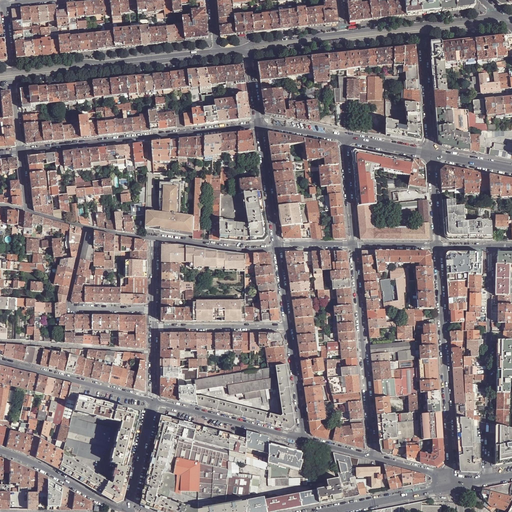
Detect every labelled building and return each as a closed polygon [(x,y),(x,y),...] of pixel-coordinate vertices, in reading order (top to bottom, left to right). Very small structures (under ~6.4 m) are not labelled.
[(106,0),(102,1),(104,15),(104,16),(112,15),(111,0),(106,0)] [(110,0),(111,0),(112,15),(113,18),(121,17),(121,16),(121,14),(119,0),(110,0)] [(119,0),(121,14),(130,14),(129,5),(128,0),(119,0)] [(128,0),(129,5),(133,5),(134,10),(138,10),(136,0),(128,0)] [(136,0),(138,10),(138,14),(147,13),(145,0),(136,0)] [(145,0),(147,13),(147,15),(156,14),(156,12),(154,0),(145,0)] [(154,0),(156,12),(164,11),(163,0),(154,0)] [(163,0),(164,11),(165,14),(173,13),(171,0),(163,0)] [(171,0),(173,13),(182,12),(182,10),(181,3),(180,0),(171,0)] [(180,0),(181,3),(182,10),(182,12),(191,11),(191,9),(190,2),(190,0),(180,0)] [(230,0),(217,0),(218,4),(218,9),(231,8),(230,0)] [(378,0),(369,1),(370,4),(372,20),(378,19),(380,19),(379,3),(378,0)] [(404,0),(401,0),(396,1),(397,17),(404,16),(406,16),(405,1),(404,0)] [(416,15),(422,14),(420,0),(408,0),(408,1),(405,1),(406,16),(416,15)] [(425,14),(441,12),(439,0),(420,0),(422,14),(425,14)] [(451,11),(457,10),(455,0),(439,0),(441,12),(451,11)] [(473,9),(475,1),(474,0),(455,0),(457,10),(467,9),(473,9)] [(96,1),(93,2),(95,15),(104,15),(102,1),(96,1)] [(396,1),(387,2),(389,18),(395,17),(397,17),(396,1)] [(88,2),(85,3),(86,16),(86,17),(95,16),(95,15),(93,2),(88,2)] [(358,2),(348,3),(350,22),(358,22),(363,21),(361,5),(361,2),(358,2)] [(387,2),(379,3),(380,19),(386,18),(389,18),(387,2)] [(67,4),(69,20),(77,19),(77,17),(76,3),(71,4),(67,4)] [(80,3),(76,3),(77,17),(86,16),(85,3),(80,3)] [(242,3),(233,4),(233,8),(234,12),(243,11),(243,9),(242,3)] [(335,3),(325,4),(326,9),(326,13),(336,12),(336,7),(335,3)] [(60,5),(56,5),(57,21),(58,27),(58,29),(61,28),(70,28),(69,20),(67,4),(60,5)] [(370,4),(361,5),(363,21),(369,20),(372,20),(370,4)] [(51,6),(47,6),(49,22),(57,21),(56,5),(51,6)] [(41,7),(38,7),(40,23),(49,22),(47,6),(41,7)] [(33,8),(30,8),(31,24),(40,23),(38,7),(33,8)] [(26,8),(21,9),(22,22),(22,24),(31,24),(30,8),(26,8)] [(231,8),(218,9),(219,15),(219,20),(232,19),(231,8)] [(13,18),(13,23),(22,22),(21,9),(12,10),(13,18)] [(305,9),(297,9),(297,11),(299,28),(304,28),(307,27),(306,10),(305,9)] [(323,9),(314,10),(316,26),(322,26),(325,25),(323,9)] [(337,24),(336,12),(326,13),(326,9),(323,9),(325,25),(331,25),(337,24)] [(205,10),(192,12),(192,17),(195,40),(202,39),(208,39),(206,19),(205,10)] [(270,10),(261,11),(262,16),(264,32),(269,32),(272,31),(271,14),(270,11),(270,10)] [(314,10),(306,10),(307,27),(313,27),(316,26),(314,10)] [(292,11),(289,12),(290,29),(296,29),(299,28),(297,11),(292,11)] [(289,12),(279,13),(279,14),(281,30),(287,30),(290,29),(289,12)] [(279,14),(271,14),(272,31),(278,31),(281,30),(279,14)] [(252,16),(243,17),(245,34),(251,34),(254,33),(253,17),(252,16)] [(262,16),(253,17),(254,33),(260,33),(264,32),(262,16)] [(192,17),(183,18),(183,20),(183,25),(185,41),(191,41),(195,40),(192,17)] [(243,17),(234,18),(234,19),(235,26),(236,36),(242,35),(245,34),(243,17)] [(77,19),(69,20),(70,28),(70,29),(73,29),(78,29),(78,22),(77,19)] [(219,24),(220,28),(232,27),(232,19),(219,20),(219,24)] [(15,34),(24,33),(23,31),(23,29),(22,24),(22,22),(13,23),(14,29),(15,34)] [(185,41),(183,25),(175,26),(175,27),(177,42),(185,41)] [(232,27),(220,28),(221,37),(229,36),(236,36),(235,26),(232,27)] [(58,27),(49,28),(50,36),(51,39),(51,42),(59,41),(59,37),(59,33),(58,29),(58,27)] [(147,45),(151,45),(149,30),(149,27),(140,28),(142,46),(147,45)] [(177,42),(175,27),(166,28),(168,43),(174,42),(177,42)] [(49,28),(41,29),(41,33),(41,36),(50,36),(49,28)] [(140,28),(131,29),(133,47),(138,46),(142,46),(140,28)] [(168,43),(166,28),(158,29),(159,44),(165,43),(168,43)] [(123,29),(114,30),(114,32),(116,49),(122,48),(125,48),(123,29)] [(130,47),(133,47),(131,29),(123,29),(125,48),(130,47)] [(159,44),(158,29),(152,29),(149,30),(151,45),(157,44),(159,44)] [(116,49),(114,32),(106,33),(107,50),(113,49),(116,49)] [(15,43),(25,42),(24,36),(24,33),(15,34),(15,43)] [(107,50),(106,33),(97,34),(99,50),(104,50),(107,50)] [(97,34),(88,35),(90,51),(96,51),(99,50),(97,34)] [(63,54),(72,53),(71,37),(70,35),(65,36),(59,37),(59,41),(61,54),(63,54)] [(90,51),(88,35),(85,36),(79,36),(81,52),(83,52),(90,51)] [(81,52),(79,36),(74,37),(71,37),(72,53),(74,53),(81,52)] [(497,37),(494,38),(496,59),(506,58),(506,57),(505,53),(504,45),(503,36),(497,37)] [(511,47),(511,36),(510,36),(506,36),(503,36),(504,45),(510,45),(510,47),(511,47)] [(487,38),(484,39),(487,61),(496,60),(496,59),(494,38),(487,38)] [(51,39),(42,40),(42,41),(44,56),(45,56),(52,55),(51,42),(51,39)] [(478,39),(475,40),(477,60),(477,62),(487,61),(484,39),(478,39)] [(467,41),(462,41),(464,62),(477,60),(475,40),(467,41)] [(44,56),(42,41),(40,41),(33,42),(35,57),(42,57),(44,56)] [(59,41),(51,42),(52,55),(60,55),(61,54),(59,41)] [(451,42),(442,43),(443,59),(444,64),(453,63),(464,62),(462,41),(451,42)] [(23,59),(26,58),(25,43),(25,42),(15,43),(17,59),(23,59)] [(33,42),(25,43),(26,58),(33,58),(35,57),(33,42)] [(443,59),(442,43),(437,44),(435,44),(431,49),(432,60),(443,59)] [(409,47),(404,48),(403,66),(404,68),(417,67),(415,46),(409,47)] [(398,48),(394,49),(394,64),(394,66),(398,66),(403,66),(404,48),(398,48)] [(389,49),(385,50),(385,65),(394,64),(394,49),(389,49)] [(380,50),(377,51),(377,66),(385,65),(385,50),(380,50)] [(371,51),(368,52),(368,67),(377,66),(377,51),(371,51)] [(362,52),(359,53),(360,68),(368,67),(368,52),(362,52)] [(351,53),(346,54),(347,70),(350,69),(360,68),(359,53),(351,53)] [(340,55),(337,55),(338,71),(347,70),(346,54),(340,55)] [(331,56),(329,56),(329,72),(338,71),(337,55),(331,56)] [(318,57),(311,58),(313,75),(314,78),(314,84),(330,82),(329,72),(329,56),(318,57)] [(306,59),(303,59),(305,76),(313,75),(311,58),(306,59)] [(297,60),(294,60),(296,77),(305,76),(303,59),(297,60)] [(443,59),(432,60),(432,63),(433,80),(434,91),(447,92),(444,68),(444,64),(443,59)] [(288,60),(285,61),(287,78),(292,77),(296,77),(294,60),(288,60)] [(279,61),(276,62),(278,79),(287,78),(285,61),(279,61)] [(270,62),(268,63),(270,81),(279,80),(278,79),(276,62),(270,62)] [(261,63),(258,64),(258,65),(261,82),(264,81),(270,81),(268,63),(261,63)] [(234,67),(236,82),(245,81),(243,66),(237,66),(234,67)] [(225,68),(227,83),(236,82),(234,67),(228,67),(225,68)] [(417,67),(404,68),(403,73),(406,73),(406,82),(418,81),(417,73),(417,67)] [(217,69),(218,84),(221,84),(227,83),(225,68),(219,68),(217,69)] [(207,70),(210,85),(213,85),(218,84),(217,69),(210,69),(207,70)] [(197,71),(199,79),(200,78),(200,81),(199,81),(200,87),(201,93),(206,93),(208,93),(212,92),(210,85),(207,70),(201,70),(197,71)] [(191,71),(188,72),(189,88),(190,88),(200,87),(199,81),(199,79),(197,71),(191,71)] [(179,73),(181,89),(189,88),(188,72),(181,73),(179,73)] [(181,89),(179,73),(173,73),(170,74),(172,90),(181,89)] [(172,90),(170,74),(164,74),(161,75),(163,91),(172,90)] [(486,79),(485,74),(478,75),(479,77),(479,84),(479,85),(487,84),(486,79)] [(508,74),(498,76),(499,83),(499,89),(500,89),(506,89),(510,88),(509,77),(508,74)] [(153,76),(155,92),(163,91),(161,75),(155,75),(153,76)] [(146,94),(155,93),(155,92),(153,76),(147,76),(144,77),(146,94)] [(136,78),(138,95),(146,94),(144,77),(138,77),(136,78)] [(335,103),(347,103),(347,100),(347,78),(347,77),(341,77),(338,77),(338,85),(338,88),(335,89),(333,89),(334,98),(335,103)] [(467,95),(475,94),(474,85),(479,84),(479,77),(472,78),(472,82),(466,83),(467,89),(467,93),(467,95)] [(122,79),(119,79),(121,95),(124,95),(129,94),(127,78),(122,79)] [(130,78),(127,78),(129,94),(130,96),(138,95),(136,78),(130,78)] [(359,78),(347,78),(347,100),(358,100),(359,78)] [(368,78),(359,78),(358,100),(358,104),(368,104),(368,100),(368,78)] [(382,78),(368,78),(368,100),(381,101),(382,78)] [(112,80),(110,80),(112,96),(121,95),(119,79),(112,80)] [(102,81),(104,97),(108,97),(112,96),(110,80),(105,81),(102,81)] [(96,82),(93,82),(95,98),(104,97),(102,81),(96,82)] [(245,81),(236,82),(236,85),(237,95),(238,95),(247,94),(245,81)] [(406,82),(405,82),(406,90),(419,91),(418,84),(418,81),(406,82)] [(86,83),(84,83),(86,99),(95,98),(93,82),(86,83)] [(77,84),(76,84),(77,100),(86,99),(84,83),(77,84)] [(487,84),(479,85),(480,86),(480,94),(483,93),(492,92),(500,91),(500,89),(499,89),(499,83),(494,83),(487,84)] [(67,85),(69,101),(72,101),(77,100),(76,84),(70,85),(67,85)] [(227,86),(221,86),(221,84),(218,84),(218,87),(218,89),(221,89),(221,94),(219,94),(219,95),(219,97),(225,97),(228,96),(227,86)] [(63,85),(58,86),(60,102),(69,101),(67,85),(63,85)] [(227,86),(228,96),(236,95),(237,95),(236,85),(227,86)] [(47,87),(49,103),(60,102),(58,86),(51,87),(47,87)] [(38,88),(40,104),(43,104),(49,103),(47,87),(41,88),(38,88)] [(192,104),(203,103),(202,96),(201,93),(200,87),(190,88),(190,92),(192,104)] [(33,89),(29,89),(31,105),(40,104),(38,88),(33,89)] [(23,109),(32,108),(31,105),(29,89),(24,90),(21,90),(23,109)] [(294,90),(289,90),(285,91),(285,94),(291,94),(290,99),(295,99),(294,93),(294,90)] [(406,90),(404,90),(403,103),(404,103),(420,104),(419,97),(419,91),(406,90)] [(4,92),(0,92),(0,99),(0,103),(9,103),(8,91),(4,92)] [(264,101),(264,106),(284,104),(282,91),(280,91),(272,92),(262,93),(264,101)] [(282,91),(284,104),(288,103),(287,99),(290,99),(291,94),(285,94),(285,91),(282,91)] [(447,92),(434,91),(435,102),(435,110),(452,110),(456,110),(457,92),(455,92),(447,92)] [(247,94),(238,95),(238,98),(236,98),(236,100),(239,121),(251,120),(250,115),(247,94)] [(203,106),(215,105),(214,102),(213,98),(213,96),(212,95),(209,95),(205,96),(202,96),(203,103),(203,106)] [(505,98),(502,98),(504,114),(511,113),(511,109),(511,97),(505,98)] [(493,99),(495,115),(504,114),(502,98),(497,98),(493,99)] [(489,100),(484,100),(486,112),(486,116),(495,115),(493,99),(489,100)] [(239,121),(236,100),(225,101),(229,122),(236,121),(239,121)] [(482,100),(473,101),(474,111),(473,111),(474,113),(475,113),(483,112),(484,112),(482,100)] [(225,101),(214,102),(215,105),(215,107),(219,123),(226,123),(229,122),(225,101)] [(317,102),(307,104),(309,122),(315,123),(319,124),(317,102)] [(403,103),(385,102),(385,105),(385,115),(389,115),(389,109),(403,110),(405,109),(404,103),(403,103)] [(9,103),(0,103),(1,105),(1,107),(2,115),(2,118),(11,117),(10,109),(9,103)] [(130,103),(122,104),(122,105),(123,110),(123,111),(131,111),(130,103)] [(295,103),(289,104),(289,109),(290,112),(288,112),(285,112),(285,113),(286,118),(292,119),(297,120),(295,105),(295,103)] [(420,104),(404,103),(405,109),(407,108),(407,115),(407,119),(408,125),(408,126),(407,128),(406,128),(397,126),(397,124),(391,123),(391,121),(390,121),(389,128),(389,136),(395,137),(418,141),(422,137),(421,122),(420,104)] [(265,111),(265,115),(286,118),(285,113),(285,112),(284,104),(264,106),(265,111)] [(307,104),(295,105),(297,120),(306,122),(309,122),(307,104)] [(219,123),(215,107),(204,109),(205,115),(208,114),(209,118),(206,119),(207,125),(215,124),(219,123)] [(202,125),(207,125),(206,119),(205,115),(204,109),(192,110),(193,114),(193,118),(194,126),(202,125)] [(452,110),(435,110),(436,115),(437,128),(453,126),(452,110)] [(456,110),(452,110),(453,126),(453,133),(469,136),(469,132),(468,111),(456,110)] [(156,130),(159,130),(158,115),(157,111),(149,112),(149,113),(149,115),(151,131),(156,130)] [(473,111),(468,111),(469,132),(478,131),(488,131),(487,124),(476,125),(475,113),(474,113),(473,111)] [(172,129),(177,128),(176,120),(175,116),(175,113),(166,114),(168,129),(172,129)] [(24,121),(25,125),(38,123),(40,123),(39,114),(33,115),(24,116),(24,121)] [(168,129),(166,114),(158,115),(159,130),(161,130),(163,130),(168,129)] [(149,115),(140,116),(140,119),(142,132),(147,131),(151,131),(149,115)] [(88,116),(80,117),(80,119),(80,122),(80,125),(82,138),(88,138),(91,137),(88,119),(88,116)] [(11,117),(2,118),(3,122),(3,128),(12,127),(12,122),(11,117)] [(100,136),(98,123),(97,118),(88,119),(91,137),(97,137),(100,136)] [(194,126),(193,118),(184,119),(185,127),(191,126),(194,126)] [(142,132),(140,119),(132,120),(134,133),(139,132),(142,132)] [(185,127),(184,119),(176,120),(177,128),(181,128),(185,127)] [(126,133),(124,120),(115,121),(117,134),(123,134),(126,133)] [(134,133),(132,120),(128,120),(124,120),(126,133),(131,133),(134,133)] [(117,134),(115,121),(114,122),(107,122),(108,135),(114,135),(117,134)] [(108,135),(107,122),(104,123),(98,123),(100,136),(105,136),(108,135)] [(25,131),(26,133),(35,132),(39,132),(38,129),(39,129),(38,123),(25,125),(25,131)] [(50,142),(53,141),(52,127),(51,123),(42,124),(43,131),(45,142),(50,142)] [(60,141),(65,140),(63,127),(63,125),(52,127),(53,141),(60,141)] [(82,138),(80,125),(75,125),(72,126),(73,139),(79,138),(82,138)] [(73,139),(72,126),(66,126),(63,127),(65,140),(69,139),(73,139)] [(469,136),(453,133),(453,126),(437,128),(438,139),(438,141),(443,146),(454,148),(469,151),(469,137),(469,136)] [(12,127),(3,128),(4,134),(5,137),(5,138),(13,137),(13,132),(12,127)] [(479,153),(484,154),(485,147),(485,138),(498,138),(498,137),(511,137),(511,130),(500,131),(497,131),(488,131),(478,131),(478,136),(479,153)] [(45,142),(43,131),(39,132),(35,132),(36,143),(42,143),(45,142)] [(27,144),(36,143),(35,132),(26,133),(26,140),(27,144)] [(244,133),(239,134),(239,151),(239,154),(256,152),(253,135),(253,132),(244,133)] [(285,136),(269,133),(269,134),(268,135),(270,148),(288,146),(301,144),(304,144),(304,139),(285,136)] [(232,134),(230,135),(230,152),(239,151),(239,134),(232,134)] [(205,137),(205,157),(213,156),(221,155),(221,153),(221,135),(212,137),(205,137)] [(224,135),(221,135),(221,153),(230,152),(230,135),(224,135)] [(478,136),(469,137),(469,151),(475,152),(479,153),(478,136)] [(2,138),(0,137),(0,147),(14,145),(14,141),(13,137),(5,138),(5,137),(2,138)] [(197,138),(196,157),(205,157),(205,137),(200,138),(197,138)] [(188,159),(196,159),(196,157),(197,138),(192,139),(188,139),(188,159)] [(188,159),(188,139),(183,140),(180,140),(179,159),(188,159)] [(311,140),(304,139),(304,144),(305,153),(307,161),(317,160),(321,160),(321,159),(319,142),(311,140)] [(179,159),(180,140),(176,141),(171,141),(170,158),(179,159)] [(152,143),(153,163),(170,163),(170,161),(170,158),(171,141),(160,142),(152,143)] [(336,145),(319,142),(321,159),(324,159),(324,167),(338,165),(337,153),(336,145)] [(505,152),(506,146),(494,143),(493,147),(493,149),(505,152)] [(140,145),(134,145),(136,166),(136,167),(148,166),(148,144),(140,145)] [(125,146),(126,160),(127,165),(127,167),(136,166),(134,145),(129,146),(125,146)] [(116,147),(118,161),(126,160),(125,146),(120,147),(116,147)] [(288,146),(270,148),(271,153),(271,156),(290,154),(288,146)] [(109,162),(118,161),(116,147),(111,148),(107,148),(109,162)] [(109,162),(107,148),(101,149),(99,149),(100,163),(109,162)] [(100,163),(99,149),(93,150),(90,150),(91,164),(100,163)] [(511,159),(511,152),(511,153),(505,152),(493,149),(492,149),(490,149),(489,155),(510,159),(511,159)] [(81,151),(83,170),(92,169),(92,167),(91,164),(90,150),(84,151),(81,151)] [(379,155),(356,150),(356,156),(352,156),(353,167),(354,177),(357,207),(370,206),(392,204),(391,191),(408,189),(408,185),(409,183),(410,175),(413,161),(383,155),(379,155)] [(77,151),(72,152),(74,167),(74,171),(83,170),(81,151),(77,151)] [(66,153),(64,153),(65,165),(65,168),(68,168),(72,167),(74,167),(72,152),(66,153)] [(59,153),(55,154),(56,163),(56,166),(61,165),(65,165),(64,153),(59,153)] [(49,155),(46,155),(47,160),(47,164),(56,163),(55,154),(49,155)] [(290,154),(271,156),(272,162),(273,165),(291,163),(290,154)] [(29,157),(30,166),(42,164),(43,164),(43,161),(47,160),(46,155),(37,156),(29,157)] [(11,159),(7,159),(8,170),(11,169),(17,169),(16,158),(11,159)] [(4,159),(0,159),(0,164),(1,174),(9,174),(8,170),(7,159),(4,159)] [(419,187),(426,189),(425,172),(425,167),(421,162),(417,162),(413,161),(410,175),(409,183),(408,185),(414,186),(419,187)] [(273,165),(274,174),(292,172),(293,172),(291,163),(273,165)] [(30,174),(43,173),(42,164),(30,166),(30,172),(30,174)] [(321,167),(319,167),(319,171),(320,177),(339,175),(339,170),(338,165),(324,167),(321,167)] [(449,168),(445,167),(440,171),(441,189),(455,187),(453,168),(449,168)] [(457,169),(453,168),(455,187),(455,189),(464,188),(463,170),(457,169)] [(468,171),(463,170),(464,188),(464,192),(464,194),(479,193),(478,190),(478,187),(477,173),(468,171)] [(50,188),(59,187),(58,181),(57,175),(57,171),(48,172),(50,188)] [(232,178),(231,172),(230,172),(221,173),(221,176),(221,179),(221,181),(225,181),(232,181),(232,178)] [(292,172),(274,174),(275,181),(276,185),(294,183),(292,172)] [(47,188),(45,173),(43,173),(30,174),(31,183),(32,190),(47,188)] [(483,174),(477,173),(478,187),(490,186),(489,175),(483,174)] [(339,175),(320,177),(321,187),(326,187),(340,185),(339,178),(339,175)] [(493,176),(489,175),(490,186),(490,190),(490,196),(499,196),(498,177),(493,176)] [(511,179),(507,178),(498,177),(499,196),(500,198),(511,197),(511,179)] [(260,178),(240,180),(242,193),(262,192),(261,185),(260,178)] [(196,179),(194,222),(193,239),(202,239),(203,231),(199,231),(200,179),(198,179),(196,179)] [(103,188),(112,187),(111,183),(111,180),(102,181),(103,188)] [(171,183),(162,182),(160,193),(165,194),(164,196),(160,196),(159,210),(159,231),(158,231),(157,232),(156,234),(157,235),(158,236),(163,237),(186,239),(193,239),(194,222),(180,222),(182,180),(172,181),(171,182),(171,183)] [(18,181),(10,182),(11,190),(19,189),(19,185),(18,181)] [(102,181),(93,182),(94,187),(94,189),(103,188),(102,181)] [(294,183),(276,185),(277,193),(278,198),(296,196),(294,183)] [(340,185),(326,187),(327,195),(329,195),(341,194),(340,188),(340,185)] [(59,187),(59,195),(63,195),(68,195),(67,188),(67,186),(59,187)] [(50,188),(51,196),(52,196),(59,195),(59,187),(50,188)] [(68,196),(77,195),(76,189),(76,187),(67,188),(68,195),(68,196)] [(104,195),(112,194),(112,192),(112,188),(112,187),(103,188),(104,195)] [(33,198),(48,197),(47,188),(32,190),(33,195),(33,198)] [(85,188),(76,189),(77,195),(77,197),(86,196),(86,194),(85,188)] [(103,188),(94,189),(94,194),(95,196),(99,196),(104,195),(103,188)] [(147,188),(138,188),(139,205),(143,204),(146,204),(147,188)] [(296,196),(278,198),(279,203),(279,207),(306,204),(317,202),(316,196),(315,188),(312,188),(309,188),(310,194),(312,194),(313,198),(304,199),(303,195),(296,196)] [(11,190),(10,190),(11,198),(12,198),(20,197),(20,193),(19,189),(11,190)] [(220,232),(220,235),(224,235),(223,239),(238,241),(245,242),(264,241),(268,236),(262,192),(242,193),(225,194),(220,195),(220,199),(220,206),(220,212),(220,219),(220,232)] [(341,194),(329,195),(330,205),(327,205),(327,208),(330,208),(342,207),(341,200),(341,194)] [(61,210),(70,212),(68,196),(68,195),(63,195),(64,198),(60,198),(61,210)] [(20,197),(12,198),(12,204),(21,207),(21,202),(20,197)] [(34,207),(49,205),(48,201),(48,197),(33,198),(34,204),(34,207)] [(427,200),(418,201),(418,206),(420,227),(420,230),(429,229),(427,200)] [(309,225),(311,239),(318,239),(322,239),(322,237),(321,231),(321,226),(319,218),(318,209),(317,202),(306,204),(309,225)] [(132,217),(144,216),(143,207),(143,204),(139,205),(131,205),(132,216),(132,217)] [(306,204),(279,207),(281,219),(282,228),(309,225),(306,204)] [(49,215),(54,216),(53,211),(53,205),(49,205),(34,207),(34,211),(37,212),(49,215)] [(491,240),(491,223),(487,223),(487,221),(481,222),(479,220),(477,221),(475,222),(464,223),(463,210),(464,210),(464,205),(456,206),(442,207),(442,208),(443,215),(444,235),(448,240),(484,240),(488,240),(491,240)] [(370,206),(357,207),(358,211),(359,224),(360,239),(374,239),(373,229),(372,226),(370,206)] [(157,216),(157,211),(146,207),(145,230),(156,226),(156,216),(157,216)] [(159,210),(146,207),(157,211),(157,216),(156,216),(156,226),(145,230),(158,236),(157,235),(156,234),(157,232),(158,231),(159,231),(159,210)] [(342,207),(330,208),(331,217),(343,216),(342,210),(342,207)] [(13,211),(9,211),(8,217),(8,225),(18,225),(19,211),(13,211)] [(125,232),(123,217),(123,211),(114,212),(115,221),(116,231),(121,231),(125,232)] [(30,214),(26,213),(24,227),(24,228),(32,229),(33,224),(33,215),(30,214)] [(33,215),(33,224),(43,225),(43,218),(39,217),(33,215)] [(106,222),(106,215),(99,215),(97,216),(98,227),(104,228),(107,229),(106,222)] [(0,216),(0,224),(3,224),(8,225),(8,217),(6,217),(1,216),(0,216)] [(80,221),(80,223),(85,224),(89,225),(89,223),(88,216),(83,217),(79,217),(80,221)] [(130,233),(134,233),(133,223),(132,217),(132,216),(130,217),(125,217),(123,217),(125,232),(130,233)] [(343,219),(343,216),(331,217),(331,220),(334,220),(335,225),(344,224),(343,219)] [(508,216),(495,216),(495,227),(508,227),(508,216)] [(43,218),(43,225),(49,226),(52,226),(53,221),(47,219),(43,218)] [(57,222),(53,221),(52,226),(52,227),(61,229),(62,223),(57,222)] [(114,230),(116,231),(115,221),(106,222),(107,229),(114,230)] [(62,223),(61,229),(67,231),(70,232),(70,226),(66,224),(62,223)] [(309,225),(282,228),(283,232),(284,239),(293,239),(307,239),(311,239),(309,225)] [(70,233),(81,235),(82,232),(80,228),(76,227),(70,226),(70,232),(70,233)] [(35,229),(32,229),(32,234),(32,237),(38,237),(41,238),(41,235),(42,235),(42,233),(41,233),(41,235),(34,234),(34,232),(35,232),(35,229)] [(420,230),(373,229),(374,239),(429,240),(429,229),(420,230)] [(344,230),(333,231),(333,239),(345,239),(345,235),(344,230)] [(91,262),(94,263),(94,253),(94,247),(95,232),(92,231),(90,231),(86,233),(81,260),(91,262)] [(95,232),(94,247),(104,247),(104,234),(99,233),(95,232)] [(80,239),(81,235),(70,233),(70,236),(70,243),(70,244),(79,244),(80,239)] [(104,251),(104,252),(114,252),(114,236),(110,235),(104,234),(104,247),(104,251)] [(127,238),(121,237),(121,251),(123,251),(128,251),(131,251),(134,252),(135,240),(127,238)] [(26,239),(27,254),(33,254),(38,255),(39,240),(35,240),(26,239)] [(42,242),(42,248),(43,248),(46,247),(51,246),(52,240),(47,241),(42,242)] [(61,240),(52,240),(51,246),(53,253),(54,257),(63,257),(63,256),(61,246),(61,240)] [(135,240),(134,252),(147,252),(147,246),(147,241),(135,240)] [(70,246),(71,253),(77,252),(78,247),(79,244),(70,244),(70,246)] [(167,259),(167,265),(179,265),(198,265),(202,265),(202,269),(210,269),(216,269),(225,269),(225,272),(234,272),(236,272),(245,272),(245,269),(245,265),(245,255),(167,244),(167,246),(162,246),(162,255),(162,259),(167,259)] [(131,251),(131,260),(147,261),(147,258),(147,254),(147,252),(134,252),(131,251)] [(347,256),(347,251),(341,252),(339,252),(334,252),(334,256),(335,262),(348,262),(347,256)] [(104,254),(104,268),(112,269),(112,267),(114,267),(114,265),(114,255),(113,255),(112,253),(114,253),(114,252),(104,252),(104,254)] [(299,253),(294,253),(296,263),(305,262),(303,252),(299,253)] [(307,252),(303,252),(305,262),(305,265),(308,264),(313,264),(312,252),(307,252)] [(315,252),(312,252),(313,264),(314,270),(322,269),(320,252),(315,252)] [(324,252),(320,252),(322,269),(322,270),(331,269),(330,263),(329,252),(324,252)] [(379,252),(375,252),(375,256),(376,261),(377,264),(378,271),(385,271),(385,263),(390,263),(390,252),(379,252)] [(390,252),(390,263),(399,263),(401,263),(410,263),(410,252),(390,252)] [(410,252),(410,263),(419,263),(420,264),(420,268),(431,268),(431,260),(431,255),(426,252),(410,252)] [(446,265),(449,310),(463,310),(466,310),(467,288),(468,276),(469,252),(450,252),(446,257),(446,265)] [(478,253),(475,253),(469,252),(468,276),(481,276),(482,252),(478,253)] [(497,252),(497,265),(510,265),(511,264),(511,252),(508,253),(497,252)] [(94,263),(94,268),(103,268),(104,268),(104,254),(101,253),(94,253),(94,263)] [(271,253),(258,254),(259,268),(272,266),(271,258),(271,253)] [(288,267),(296,266),(296,263),(294,253),(286,253),(287,260),(288,267)] [(33,254),(33,263),(36,263),(43,264),(41,255),(38,255),(33,254)] [(245,265),(250,265),(254,264),(253,254),(249,254),(245,254),(245,255),(245,265)] [(363,265),(374,264),(373,261),(372,256),(362,257),(363,262),(363,265)] [(61,267),(73,270),(74,264),(76,258),(72,259),(64,260),(62,260),(61,267)] [(91,262),(81,260),(80,264),(79,268),(88,270),(91,262)] [(147,269),(147,261),(131,260),(128,260),(124,260),(121,260),(121,265),(121,269),(120,275),(120,276),(120,278),(147,278),(147,269)] [(6,270),(19,271),(19,262),(17,262),(12,262),(7,261),(6,270)] [(36,272),(36,263),(33,263),(20,262),(19,262),(19,271),(36,272)] [(348,264),(348,262),(335,262),(333,263),(333,271),(348,270),(348,264)] [(36,263),(36,272),(48,273),(52,274),(57,275),(59,266),(49,266),(46,266),(46,263),(43,264),(36,263)] [(364,274),(375,273),(374,264),(363,265),(364,272),(364,274)] [(497,265),(496,264),(496,272),(496,287),(496,296),(498,296),(509,296),(510,265),(497,265)] [(162,270),(162,274),(179,274),(179,265),(167,265),(162,265),(162,270)] [(289,275),(305,273),(304,265),(296,266),(288,267),(288,272),(289,275)] [(72,274),(73,270),(61,267),(59,266),(57,275),(71,279),(72,274)] [(273,268),(272,266),(259,268),(256,268),(255,268),(256,277),(274,275),(273,268)] [(78,273),(77,277),(86,279),(89,279),(91,271),(88,270),(79,268),(78,273)] [(390,268),(390,279),(394,308),(394,309),(405,309),(405,293),(410,293),(409,281),(409,268),(390,268)] [(432,272),(431,268),(420,268),(416,268),(417,281),(432,281),(432,272)] [(322,269),(314,270),(314,272),(314,276),(314,281),(315,284),(323,283),(322,272),(322,270),(322,269)] [(349,273),(348,270),(333,271),(331,271),(330,271),(331,280),(333,280),(349,279),(349,273)] [(289,281),(290,284),(308,281),(309,281),(308,273),(305,273),(289,275),(289,281)] [(364,283),(376,282),(375,273),(364,274),(364,279),(364,283)] [(162,279),(162,282),(179,283),(184,283),(184,274),(179,274),(162,274),(162,279)] [(57,275),(55,285),(60,286),(69,288),(70,283),(71,279),(57,275)] [(274,278),(274,275),(256,277),(257,285),(258,285),(275,283),(274,278)] [(481,276),(468,276),(467,288),(470,288),(481,289),(481,276)] [(76,282),(75,285),(83,287),(83,284),(86,285),(86,279),(77,277),(76,282)] [(147,278),(120,278),(120,283),(120,289),(120,295),(133,295),(146,295),(147,285),(147,278)] [(86,287),(86,288),(94,288),(94,281),(93,280),(89,279),(86,279),(86,285),(86,287)] [(350,282),(349,279),(333,280),(334,289),(336,289),(350,288),(350,282)] [(394,308),(390,279),(381,281),(384,308),(394,308)] [(291,289),(291,292),(307,290),(309,290),(308,281),(290,284),(291,289)] [(432,286),(432,281),(417,281),(417,282),(418,293),(433,293),(432,286)] [(43,291),(43,283),(31,282),(31,291),(43,291)] [(162,291),(179,291),(179,283),(162,282),(162,286),(162,291)] [(365,292),(377,291),(377,282),(376,282),(364,283),(365,288),(365,292)] [(193,292),(193,283),(184,283),(179,283),(179,291),(187,291),(193,292)] [(275,287),(275,283),(258,285),(260,294),(276,292),(275,287)] [(74,289),(73,294),(83,294),(85,294),(86,289),(83,289),(83,287),(75,285),(74,289)] [(58,293),(58,294),(67,296),(68,291),(69,288),(60,286),(58,293)] [(94,303),(94,288),(86,288),(86,289),(85,294),(85,297),(85,303),(91,303),(94,303)] [(99,303),(103,304),(103,289),(101,288),(94,288),(94,303),(99,303)] [(350,291),(350,288),(336,289),(337,297),(351,296),(350,291)] [(481,289),(470,288),(469,313),(476,313),(480,313),(481,289)] [(111,304),(111,289),(109,289),(103,289),(103,304),(107,304),(111,304)] [(116,304),(120,304),(120,295),(120,289),(111,289),(111,304),(116,304)] [(308,299),(307,290),(291,292),(292,298),(292,301),(308,299)] [(162,300),(173,300),(175,300),(179,300),(179,291),(162,291),(162,294),(162,298),(162,300)] [(366,300),(378,299),(377,291),(365,292),(366,297),(366,300)] [(276,292),(260,294),(261,302),(277,301),(277,296),(276,292)] [(433,293),(418,293),(419,308),(419,309),(423,308),(425,308),(434,308),(433,300),(433,293)] [(66,303),(67,296),(58,294),(58,296),(59,303),(66,303)] [(85,303),(85,297),(81,297),(81,295),(83,295),(83,294),(73,294),(72,297),(71,301),(73,303),(78,303),(85,303)] [(261,302),(260,294),(248,295),(245,296),(246,300),(245,303),(245,304),(253,303),(261,302)] [(127,304),(133,304),(133,295),(120,295),(120,304),(127,304)] [(133,295),(133,304),(146,304),(146,298),(146,295),(133,295)] [(351,299),(351,296),(337,297),(338,306),(352,305),(351,299)] [(509,296),(498,296),(498,304),(510,305),(510,296),(509,296)] [(7,309),(16,310),(16,306),(16,298),(8,298),(7,309)] [(26,299),(16,298),(16,306),(22,306),(22,315),(26,315),(26,306),(26,299)] [(293,310),(311,308),(310,299),(308,299),(292,301),(293,307),(293,310)] [(367,310),(379,310),(378,299),(366,300),(367,307),(367,310)] [(162,309),(173,309),(173,305),(173,300),(162,300),(162,304),(162,309)] [(201,304),(193,304),(193,309),(193,318),(217,318),(222,318),(242,318),(246,318),(245,310),(245,307),(245,304),(245,303),(241,303),(238,303),(238,300),(201,300),(201,304)] [(278,304),(277,301),(261,302),(262,308),(262,310),(270,310),(278,310),(278,304)] [(35,307),(35,311),(40,311),(45,312),(45,303),(43,303),(37,303),(35,303),(35,307)] [(45,312),(56,312),(55,305),(55,304),(51,304),(50,304),(47,303),(45,303),(45,312)] [(511,304),(510,305),(498,304),(498,313),(511,313),(511,304)] [(352,309),(352,305),(338,306),(336,306),(334,307),(334,312),(335,315),(336,315),(352,314),(352,309)] [(295,318),(312,316),(311,310),(311,308),(293,310),(294,316),(295,318)] [(168,321),(175,321),(175,309),(173,309),(162,309),(162,312),(162,321),(168,321)] [(184,321),(184,309),(175,309),(175,321),(181,321),(184,321)] [(189,321),(193,321),(193,318),(193,309),(184,309),(184,321),(189,321)] [(405,309),(406,326),(414,326),(414,325),(413,310),(413,309),(411,309),(405,309)] [(251,321),(254,321),(254,319),(253,310),(245,310),(246,318),(245,321),(251,321)] [(271,321),(270,310),(262,310),(262,312),(263,321),(271,321)] [(279,315),(278,310),(270,310),(271,321),(280,321),(279,315)] [(368,320),(385,319),(385,310),(379,310),(367,310),(367,316),(368,320)] [(414,325),(423,324),(422,310),(413,310),(414,325)] [(463,310),(449,310),(450,319),(450,323),(464,322),(463,310)] [(469,313),(466,313),(465,322),(473,322),(475,322),(475,321),(476,316),(476,313),(469,313)] [(511,313),(498,313),(498,323),(502,323),(505,323),(511,323),(511,313)] [(353,317),(352,314),(336,315),(337,324),(353,323),(353,317)] [(66,315),(66,316),(65,326),(66,330),(75,330),(75,315),(70,315),(66,315)] [(79,316),(75,315),(75,330),(75,331),(83,331),(83,330),(84,316),(79,316)] [(83,330),(92,330),(92,316),(88,316),(84,316),(83,330)] [(92,316),(92,330),(101,330),(101,316),(97,316),(92,316)] [(101,316),(101,330),(106,330),(110,331),(110,316),(105,316),(101,316)] [(114,316),(110,316),(110,331),(118,331),(119,316),(114,316)] [(123,316),(119,316),(118,331),(127,331),(127,316),(123,316)] [(127,316),(127,331),(136,331),(136,316),(131,316),(127,316)] [(146,317),(136,316),(136,331),(136,334),(146,334),(146,333),(146,327),(146,320),(146,317)] [(295,324),(296,327),(313,325),(312,316),(295,318),(295,324)] [(395,318),(385,319),(386,327),(395,327),(396,327),(395,318)] [(368,325),(369,328),(379,328),(386,327),(385,319),(368,320),(368,325)] [(473,322),(465,322),(465,331),(468,331),(473,331),(473,322)] [(354,326),(353,323),(337,324),(338,333),(354,332),(354,326)] [(297,336),(315,334),(313,325),(296,327),(297,332),(297,336)] [(435,328),(435,325),(427,325),(423,325),(423,330),(424,335),(436,335),(435,328)] [(398,327),(398,340),(403,340),(412,339),(411,326),(406,326),(400,327),(398,327)] [(369,335),(370,338),(380,338),(379,328),(369,328),(369,335)] [(463,331),(450,332),(451,338),(451,342),(462,341),(463,331)] [(473,331),(468,331),(468,340),(478,340),(479,340),(479,331),(473,331)] [(355,335),(354,332),(338,333),(338,337),(339,342),(340,342),(355,340),(355,335)] [(66,342),(75,343),(75,337),(75,333),(66,333),(66,342)] [(119,347),(127,348),(127,336),(124,335),(124,333),(119,333),(119,342),(119,347)] [(259,334),(259,346),(265,346),(268,346),(268,333),(263,334),(259,334)] [(283,340),(282,335),(280,333),(268,333),(268,346),(269,348),(284,346),(283,340)] [(146,343),(146,334),(136,334),(136,336),(135,348),(146,349),(146,343)] [(161,349),(161,352),(167,352),(167,349),(170,349),(170,334),(166,334),(161,334),(161,339),(161,349)] [(174,334),(170,334),(170,349),(173,349),(173,352),(179,352),(179,334),(174,334)] [(179,334),(179,352),(180,352),(185,352),(185,349),(188,349),(188,334),(182,334),(179,334)] [(191,334),(188,334),(188,349),(191,349),(191,352),(192,352),(197,352),(197,351),(197,347),(196,334),(191,334)] [(201,334),(196,334),(197,347),(207,347),(207,345),(207,334),(201,334)] [(210,334),(207,334),(207,345),(216,345),(216,334),(210,334)] [(218,334),(216,334),(216,345),(216,351),(224,351),(224,334),(218,334)] [(227,334),(224,334),(224,351),(230,351),(233,351),(233,334),(227,334)] [(237,334),(233,334),(233,351),(242,351),(242,334),(237,334)] [(245,334),(242,334),(242,351),(242,352),(250,352),(250,350),(250,334),(245,334)] [(250,334),(250,350),(259,350),(259,349),(259,346),(259,334),(253,334),(250,334)] [(298,345),(316,343),(315,334),(297,336),(298,341),(298,345)] [(101,337),(101,345),(109,346),(110,335),(106,335),(101,335),(101,337)] [(436,339),(436,335),(424,335),(421,335),(422,347),(436,346),(436,339)] [(92,345),(92,337),(86,337),(83,336),(83,337),(83,344),(92,345)] [(127,348),(135,348),(136,336),(133,336),(127,336),(127,348)] [(92,345),(101,345),(101,337),(92,337),(92,345)] [(355,343),(355,340),(340,342),(341,350),(356,349),(355,343)] [(468,340),(467,340),(467,348),(469,348),(471,348),(471,356),(475,356),(478,357),(478,351),(478,345),(478,344),(478,340),(468,340)] [(511,340),(506,340),(498,340),(498,345),(497,378),(497,393),(510,394),(510,378),(511,378),(511,340)] [(371,355),(389,353),(394,353),(398,352),(399,361),(416,360),(415,342),(403,343),(370,346),(371,355)] [(299,350),(300,353),(317,352),(316,343),(298,345),(299,350)] [(15,345),(6,345),(4,356),(8,357),(13,358),(15,345)] [(19,360),(25,361),(27,346),(15,345),(13,358),(19,360)] [(33,364),(41,366),(44,350),(44,347),(27,346),(25,361),(33,364)] [(284,350),(284,346),(269,348),(266,348),(267,357),(285,355),(284,350)] [(437,352),(436,346),(422,347),(420,347),(420,360),(437,359),(437,352)] [(66,372),(70,355),(70,354),(72,349),(62,348),(61,353),(58,370),(61,371),(66,372)] [(460,348),(451,349),(452,360),(453,369),(462,368),(462,364),(460,363),(460,361),(462,360),(461,351),(461,348),(460,348)] [(356,353),(356,349),(341,350),(341,354),(342,359),(344,359),(346,359),(357,358),(356,353)] [(44,350),(41,366),(46,367),(49,368),(52,352),(44,350)] [(88,356),(87,360),(96,362),(96,358),(98,351),(89,350),(88,356)] [(259,358),(259,350),(250,350),(250,352),(251,356),(251,365),(251,367),(251,370),(259,368),(259,366),(259,358)] [(54,369),(58,370),(61,353),(53,351),(52,352),(49,368),(54,369)] [(98,351),(96,358),(105,360),(107,352),(98,351)] [(198,380),(207,378),(207,375),(207,352),(197,351),(197,352),(198,360),(198,369),(198,380)] [(216,374),(216,351),(207,351),(207,352),(207,375),(216,374)] [(104,364),(104,366),(112,368),(112,367),(116,352),(107,352),(105,360),(104,364)] [(116,352),(112,367),(121,369),(121,368),(122,362),(123,360),(124,353),(116,352)] [(180,360),(180,352),(179,352),(173,352),(170,352),(167,352),(161,352),(161,354),(161,357),(161,359),(161,360),(180,360)] [(300,359),(301,362),(318,360),(317,355),(317,354),(317,352),(300,353),(300,359)] [(124,353),(123,360),(129,361),(131,361),(131,353),(124,353)] [(372,361),(372,363),(390,362),(389,355),(390,355),(394,355),(394,353),(389,353),(371,355),(372,361)] [(70,373),(75,374),(79,357),(70,355),(66,372),(70,373)] [(285,359),(285,355),(267,357),(268,367),(270,367),(273,366),(276,366),(286,364),(285,359)] [(80,376),(83,376),(86,364),(87,360),(79,357),(75,374),(80,376)] [(347,366),(347,368),(357,367),(357,361),(357,358),(346,359),(347,366)] [(303,379),(313,378),(312,371),(315,371),(315,373),(324,372),(322,359),(318,360),(301,362),(301,366),(303,376),(303,379)] [(438,375),(438,369),(438,365),(437,359),(420,360),(419,360),(419,368),(419,372),(419,381),(420,381),(439,380),(438,375)] [(161,367),(161,369),(180,369),(180,360),(161,360),(161,363),(161,367)] [(198,369),(198,360),(193,360),(190,360),(189,369),(198,369)] [(327,361),(327,370),(336,369),(336,360),(327,361)] [(416,368),(416,360),(399,361),(394,362),(390,362),(390,371),(416,368)] [(98,380),(100,381),(104,366),(104,364),(96,362),(95,366),(92,379),(98,380)] [(373,369),(373,372),(390,371),(390,362),(372,363),(373,369)] [(88,378),(92,379),(95,366),(86,364),(83,376),(88,378)] [(279,389),(289,388),(287,371),(286,364),(276,366),(279,389)] [(0,382),(10,385),(14,369),(7,367),(0,365),(0,382)] [(107,383),(109,383),(112,368),(104,366),(100,381),(107,383)] [(471,366),(464,366),(464,368),(465,375),(472,375),(472,366),(471,366)] [(112,368),(109,383),(113,384),(117,385),(121,369),(112,367),(112,368)] [(250,392),(260,390),(265,389),(272,388),(273,388),(270,374),(270,367),(268,367),(264,368),(259,368),(251,370),(247,371),(250,392)] [(358,370),(357,367),(347,368),(339,368),(340,377),(345,377),(358,376),(358,370)] [(390,371),(391,380),(374,381),(375,391),(375,393),(375,398),(389,397),(408,396),(417,395),(416,382),(416,372),(416,368),(390,371)] [(462,368),(453,369),(454,383),(454,390),(455,401),(455,405),(465,404),(462,368)] [(10,385),(18,387),(22,371),(17,370),(14,369),(10,385)] [(123,387),(126,387),(130,371),(127,370),(122,369),(121,369),(117,385),(123,387)] [(161,376),(161,378),(176,379),(179,379),(183,379),(184,369),(180,369),(161,369),(161,372),(161,376)] [(189,369),(184,369),(183,379),(179,379),(179,384),(179,387),(196,392),(196,391),(195,380),(189,380),(189,369)] [(189,369),(189,380),(195,380),(198,380),(198,369),(189,369)] [(337,377),(337,369),(336,369),(327,370),(327,373),(327,376),(328,378),(337,377)] [(22,371),(18,387),(26,389),(30,373),(25,372),(22,371)] [(132,389),(134,390),(137,379),(138,376),(139,374),(130,371),(126,387),(132,389)] [(137,379),(134,390),(146,393),(146,389),(146,387),(146,380),(146,371),(139,371),(139,374),(138,376),(140,377),(140,380),(137,379)] [(250,392),(247,371),(242,372),(233,373),(225,375),(216,376),(207,378),(198,380),(195,380),(196,391),(202,389),(209,388),(216,387),(221,386),(222,386),(228,388),(229,395),(236,394),(242,393),(244,393),(250,392)] [(373,378),(374,381),(391,380),(390,371),(373,372),(373,378)] [(26,389),(35,392),(39,375),(33,374),(30,373),(26,389)] [(39,375),(35,392),(43,394),(47,378),(42,376),(39,375)] [(358,376),(345,377),(347,394),(360,393),(360,390),(359,382),(358,376)] [(304,385),(304,388),(321,386),(323,386),(323,384),(322,378),(322,377),(315,378),(313,378),(303,379),(304,385)] [(347,394),(345,377),(340,377),(337,377),(328,378),(329,383),(329,385),(332,396),(347,394)] [(47,378),(43,394),(51,396),(55,380),(50,378),(47,378)] [(161,385),(161,386),(176,388),(176,384),(176,379),(161,378),(161,380),(161,385)] [(51,396),(59,398),(63,382),(58,380),(55,380),(51,396)] [(439,392),(439,387),(439,385),(439,380),(420,381),(421,393),(426,392),(439,392)] [(0,419),(3,420),(3,419),(10,385),(0,382),(0,419)] [(59,398),(67,400),(71,384),(67,382),(63,382),(59,398)] [(71,384),(67,400),(75,402),(77,396),(79,386),(76,385),(71,384)] [(472,384),(472,393),(474,393),(485,393),(485,389),(475,389),(475,384),(472,384)] [(329,385),(325,385),(329,401),(330,401),(333,401),(332,396),(329,385)] [(170,399),(179,402),(179,388),(176,388),(161,386),(160,394),(160,397),(170,399)] [(307,404),(323,402),(321,386),(304,388),(306,398),(307,404)] [(197,406),(196,396),(196,395),(196,394),(196,392),(179,387),(179,388),(179,402),(190,405),(192,405),(197,406)] [(26,389),(25,396),(33,398),(35,392),(26,389)] [(250,392),(252,398),(262,397),(260,390),(250,392)] [(290,392),(280,393),(281,401),(282,415),(280,417),(254,410),(252,410),(234,405),(208,398),(201,396),(201,397),(199,396),(196,396),(197,406),(203,408),(290,430),(295,426),(292,407),(290,392)] [(427,414),(441,413),(440,397),(439,392),(426,392),(427,414)] [(360,397),(360,393),(347,394),(332,396),(333,401),(334,404),(337,404),(349,403),(361,401),(360,397)] [(472,393),(465,393),(465,401),(474,401),(474,393),(472,393)] [(510,394),(497,393),(496,409),(509,410),(510,394)] [(51,396),(43,394),(38,415),(37,419),(44,421),(45,421),(50,401),(51,396)] [(417,395),(408,396),(410,413),(415,412),(418,412),(417,395)] [(19,420),(19,423),(21,423),(28,424),(29,419),(30,417),(29,417),(30,413),(33,398),(25,396),(19,420)] [(85,414),(89,399),(77,396),(75,402),(73,410),(76,411),(81,413),(83,413),(85,414)] [(234,405),(234,403),(209,396),(208,398),(234,405)] [(58,403),(53,423),(55,424),(59,425),(61,425),(67,400),(59,398),(58,403)] [(89,399),(85,414),(86,414),(90,415),(94,400),(89,399)] [(61,425),(69,427),(71,417),(73,410),(75,402),(67,400),(61,425)] [(115,406),(94,400),(90,415),(94,416),(98,417),(100,418),(104,419),(108,420),(110,411),(114,412),(115,406)] [(50,401),(45,421),(51,423),(53,423),(58,403),(50,401)] [(281,401),(279,401),(281,415),(253,408),(254,410),(280,417),(282,415),(281,401)] [(361,406),(361,401),(349,403),(349,411),(361,410),(361,406)] [(474,401),(465,401),(466,404),(466,410),(473,410),(474,401)] [(308,413),(324,411),(323,402),(307,404),(308,410),(308,413)] [(377,416),(390,415),(390,407),(389,404),(389,403),(376,404),(376,407),(377,416)] [(465,404),(455,405),(456,418),(466,418),(466,410),(466,404),(465,404)] [(138,412),(115,406),(114,412),(110,411),(108,420),(112,421),(113,420),(118,421),(120,422),(121,422),(119,430),(133,433),(138,412)] [(509,410),(496,409),(496,425),(509,428),(509,422),(504,422),(504,417),(509,417),(509,410)] [(106,449),(103,461),(108,462),(109,458),(110,456),(111,452),(112,453),(114,446),(112,446),(114,441),(114,439),(115,435),(116,436),(118,429),(120,422),(118,421),(118,422),(112,421),(108,420),(104,419),(103,420),(100,419),(98,419),(93,417),(94,416),(90,415),(86,414),(86,415),(82,414),(81,414),(76,413),(76,411),(73,410),(71,417),(111,428),(107,442),(68,431),(66,438),(106,449)] [(361,410),(349,411),(350,420),(362,419),(362,414),(361,410)] [(473,410),(466,410),(466,418),(468,418),(473,420),(473,417),(476,417),(476,410),(473,410)] [(309,419),(309,422),(320,420),(325,420),(324,411),(308,413),(309,419)] [(395,414),(396,423),(416,421),(415,412),(410,413),(395,414)] [(433,439),(442,439),(441,425),(441,413),(427,414),(418,414),(418,421),(419,438),(419,440),(433,439)] [(377,421),(378,424),(395,423),(396,423),(395,414),(390,415),(377,416),(377,421)] [(28,428),(35,430),(37,421),(37,419),(30,417),(29,419),(28,424),(29,424),(28,428)] [(107,442),(111,428),(71,417),(69,427),(68,431),(107,442)] [(159,431),(159,433),(172,436),(176,437),(180,423),(162,418),(162,421),(159,431)] [(466,418),(456,418),(457,437),(459,471),(460,471),(462,471),(473,472),(476,472),(480,467),(480,460),(471,460),(468,418),(466,418)] [(481,443),(474,443),(473,423),(473,420),(468,418),(471,460),(480,460),(481,443)] [(0,419),(0,423),(7,425),(7,428),(10,429),(11,426),(12,422),(11,421),(3,420),(0,419)] [(363,428),(362,419),(350,420),(351,426),(352,430),(363,428)] [(310,427),(311,433),(313,436),(321,438),(333,441),(336,429),(320,425),(320,420),(309,422),(310,427)] [(44,421),(41,434),(47,437),(48,438),(50,427),(51,424),(51,423),(45,421),(44,421)] [(419,438),(418,421),(416,421),(396,423),(395,423),(396,440),(419,438)] [(180,423),(176,437),(179,438),(194,442),(197,427),(180,423)] [(395,423),(378,424),(379,440),(391,440),(396,440),(395,423)] [(61,425),(59,425),(59,426),(56,426),(54,432),(57,433),(56,440),(57,440),(65,442),(66,438),(68,431),(69,427),(61,425)] [(511,429),(509,428),(496,425),(496,433),(497,433),(497,446),(496,446),(496,461),(497,462),(497,464),(511,461),(511,429)] [(355,446),(352,430),(351,426),(341,428),(342,430),(345,444),(353,446),(355,446)] [(229,451),(229,435),(197,427),(194,442),(229,451)] [(365,443),(363,428),(352,430),(355,446),(365,449),(365,443)] [(128,450),(133,433),(119,430),(118,429),(116,436),(115,440),(115,441),(114,446),(128,450)] [(341,443),(345,444),(342,430),(336,429),(333,441),(341,443)] [(18,433),(10,431),(6,447),(6,448),(11,449),(14,450),(18,433)] [(258,435),(247,432),(247,440),(247,448),(269,454),(269,446),(269,438),(258,435)] [(27,435),(18,433),(14,450),(19,452),(22,453),(27,435)] [(155,451),(169,454),(172,444),(171,443),(172,436),(159,433),(156,443),(155,451)] [(26,455),(28,455),(33,436),(27,434),(27,435),(22,453),(26,455)] [(229,435),(229,451),(246,455),(247,452),(247,448),(247,440),(229,435)] [(33,436),(28,455),(33,457),(35,458),(40,439),(33,436)] [(165,472),(174,474),(177,458),(174,458),(177,447),(179,438),(176,437),(172,436),(171,443),(172,444),(169,454),(165,472)] [(103,461),(106,449),(66,438),(65,442),(64,446),(73,448),(72,453),(76,455),(102,462),(103,461)] [(179,438),(177,447),(192,450),(193,445),(194,442),(179,438)] [(400,458),(407,460),(406,444),(419,443),(419,440),(419,438),(396,440),(391,440),(391,445),(394,446),(392,456),(400,458)] [(40,460),(43,461),(48,443),(40,439),(35,458),(40,460)] [(433,439),(419,440),(419,443),(419,454),(427,456),(427,455),(430,456),(433,453),(433,450),(433,439)] [(442,439),(433,439),(433,450),(433,453),(430,456),(427,455),(427,456),(419,454),(419,463),(427,465),(435,467),(444,461),(443,458),(442,439)] [(57,440),(55,446),(63,448),(64,446),(65,442),(57,440)] [(379,440),(380,449),(384,454),(388,455),(392,456),(394,446),(391,445),(391,440),(379,440)] [(229,456),(229,451),(194,442),(193,445),(229,456)] [(47,463),(51,445),(48,443),(43,461),(47,463)] [(406,444),(407,460),(415,462),(419,463),(419,454),(419,443),(406,444)] [(51,445),(47,463),(50,465),(55,448),(52,446),(51,445)] [(177,458),(199,464),(199,485),(198,492),(198,510),(202,510),(201,507),(207,506),(207,507),(212,506),(212,508),(219,506),(228,505),(228,500),(234,499),(235,503),(236,503),(249,500),(250,493),(252,475),(233,474),(233,475),(232,474),(232,463),(229,462),(229,456),(193,445),(192,450),(177,447),(174,458),(177,458)] [(62,454),(73,460),(73,459),(76,455),(72,453),(73,448),(64,446),(63,448),(63,452),(62,454)] [(124,466),(128,450),(114,446),(112,453),(111,456),(111,458),(110,463),(112,463),(115,464),(124,466)] [(268,464),(269,464),(276,466),(276,464),(292,468),(302,471),(304,461),(302,461),(303,454),(269,446),(269,454),(269,456),(268,463),(268,464)] [(55,448),(50,465),(54,467),(58,469),(62,454),(62,452),(55,448)] [(169,454),(155,451),(154,454),(151,466),(150,468),(163,471),(165,472),(169,454)] [(239,464),(246,464),(246,457),(246,455),(229,451),(229,456),(229,462),(232,463),(239,464)] [(338,474),(339,478),(344,498),(350,497),(360,495),(356,484),(356,483),(356,481),(352,467),(350,457),(333,452),(337,470),(338,474)] [(66,474),(74,461),(73,460),(62,454),(58,469),(61,471),(66,474)] [(246,464),(267,470),(268,463),(266,463),(265,462),(262,461),(261,461),(259,460),(257,460),(246,457),(246,464)] [(199,464),(177,458),(174,474),(181,475),(180,492),(198,492),(199,485),(199,464)] [(2,479),(1,485),(9,485),(10,483),(10,461),(5,460),(2,459),(2,479)] [(10,461),(10,483),(19,483),(19,465),(14,463),(10,461)] [(74,461),(66,474),(70,476),(78,463),(75,461),(74,461)] [(92,473),(92,472),(89,470),(86,468),(85,467),(81,465),(78,463),(70,476),(76,480),(79,481),(85,485),(92,473)] [(113,475),(127,478),(129,468),(124,466),(115,464),(115,465),(114,469),(114,471),(112,471),(111,474),(113,475)] [(268,479),(290,479),(292,468),(276,464),(276,466),(269,464),(269,471),(268,479)] [(387,465),(384,464),(386,473),(386,474),(387,479),(390,489),(392,489),(397,488),(395,479),(393,467),(387,465)] [(23,466),(19,465),(19,483),(19,487),(25,487),(28,487),(28,469),(23,466)] [(401,469),(393,467),(395,479),(402,477),(401,469)] [(145,487),(158,491),(160,484),(161,484),(162,480),(161,479),(163,471),(150,468),(149,473),(148,476),(146,485),(145,487)] [(356,477),(368,477),(368,480),(372,480),(372,488),(381,488),(380,479),(382,479),(382,476),(380,476),(380,473),(380,468),(379,468),(356,468),(356,477)] [(28,469),(28,487),(37,487),(38,473),(32,471),(28,469)] [(401,469),(402,477),(403,487),(406,486),(411,485),(412,472),(401,469)] [(180,492),(181,475),(174,474),(165,472),(163,471),(161,479),(162,480),(161,484),(160,484),(158,491),(156,498),(159,499),(160,497),(163,498),(163,499),(170,502),(194,511),(198,511),(198,510),(198,492),(180,492)] [(426,483),(426,475),(419,473),(412,472),(411,485),(418,484),(426,483)] [(43,475),(38,473),(37,487),(37,490),(37,493),(46,493),(47,481),(47,477),(43,475)] [(92,489),(100,494),(106,483),(107,481),(103,479),(101,478),(99,477),(96,475),(92,473),(85,485),(91,488),(92,489)] [(127,478),(113,475),(112,478),(112,480),(113,481),(125,484),(127,478)] [(260,476),(252,475),(250,493),(257,494),(260,476)] [(403,487),(402,477),(395,479),(397,488),(399,488),(403,487)] [(268,486),(307,485),(307,482),(306,478),(290,479),(268,479),(268,486)] [(319,503),(330,501),(334,500),(344,498),(339,478),(327,481),(328,487),(326,488),(326,487),(317,490),(319,503)] [(53,484),(47,481),(46,493),(46,506),(59,506),(61,488),(53,484)] [(121,501),(125,484),(113,481),(110,485),(106,483),(100,494),(108,498),(115,503),(116,502),(121,501)] [(327,481),(316,483),(316,485),(317,490),(326,487),(326,488),(328,487),(327,481)] [(366,494),(363,482),(356,484),(360,495),(362,495),(366,494)] [(511,484),(497,487),(482,490),(511,497),(511,484)] [(64,510),(71,510),(74,493),(69,490),(62,486),(61,488),(59,506),(58,510),(64,510)] [(156,511),(159,511),(166,511),(170,502),(163,499),(163,498),(160,497),(159,499),(156,498),(158,491),(145,487),(142,499),(142,501),(145,507),(156,511)] [(299,494),(301,507),(308,505),(319,503),(317,490),(315,491),(299,494)] [(511,499),(511,497),(482,490),(481,494),(482,500),(492,508),(494,509),(494,508),(495,509),(505,511),(511,499)] [(0,509),(6,509),(9,509),(9,492),(0,491),(0,509)] [(34,510),(37,510),(37,494),(28,493),(28,509),(34,510)] [(74,493),(71,510),(80,510),(89,510),(90,503),(82,498),(74,493)] [(301,507),(299,494),(265,500),(267,511),(272,511),(279,511),(293,508),(301,507)] [(236,503),(237,511),(267,511),(265,500),(264,497),(249,500),(236,503)] [(237,511),(236,503),(235,503),(234,499),(228,500),(228,505),(219,506),(220,511),(237,511)] [(490,510),(492,508),(482,500),(482,504),(490,510)] [(197,511),(198,511),(194,511),(170,502),(166,511),(197,511)] [(440,511),(441,506),(422,506),(422,502),(372,511),(371,511),(440,511)]
